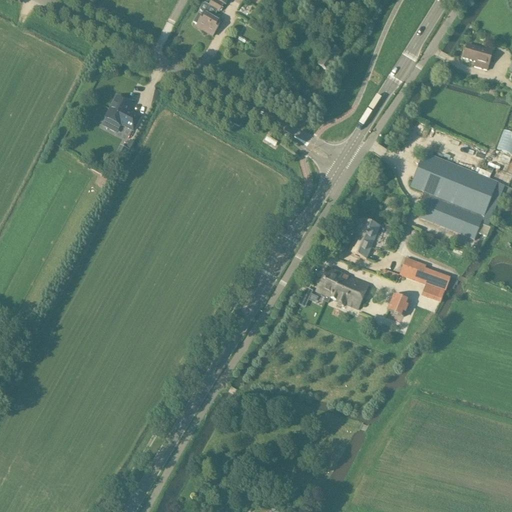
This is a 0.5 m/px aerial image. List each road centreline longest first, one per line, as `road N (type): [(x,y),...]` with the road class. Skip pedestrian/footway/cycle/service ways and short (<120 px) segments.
road 1 (unclassified): [(146,511),(350,170)]
road 2 (primary): [(129,511),(335,172)]
road 3 (unclassified): [(282,129),(44,0)]
road 4 (unclassified): [(464,0),(350,170)]
road 5 (primary): [(344,157),(444,0)]
